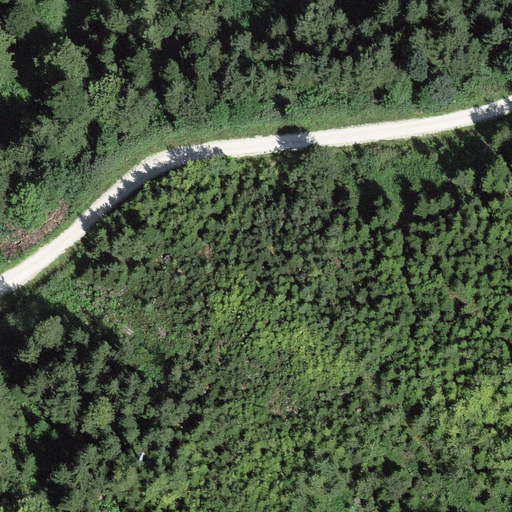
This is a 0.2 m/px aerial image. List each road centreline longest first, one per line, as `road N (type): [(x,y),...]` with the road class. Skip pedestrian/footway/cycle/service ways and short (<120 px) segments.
road 1 (track): [(511,95),(426,126),(189,152),(139,175),(0,283)]
road 2 (track): [(0,138),(92,0)]
